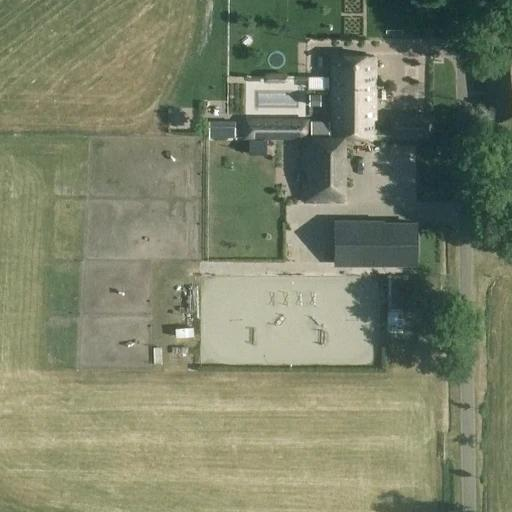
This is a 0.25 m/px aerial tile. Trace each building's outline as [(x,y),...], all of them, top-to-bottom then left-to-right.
[(343,139),(373,138),(374,55),(333,56),(333,137),(305,137),(305,171),(308,171),(309,181),(305,181),(305,200),(343,200),(343,139)] [(511,55),(484,59),(489,100),(493,100),(496,121),(511,118),(511,55)] [(254,82),(253,114),(312,114),(312,82),(254,82)] [(215,117),(215,136),(239,137),(240,118),(215,117)] [(268,156),(268,143),(300,142),(299,125),(259,127),(260,156),(268,156)] [(264,217),(300,217),(298,143),(269,144),(269,183),(264,184),(264,217)] [(297,219),(298,250),(313,250),(311,219),(297,219)] [(413,223),(337,223),(337,261),(413,261),(413,223)]
